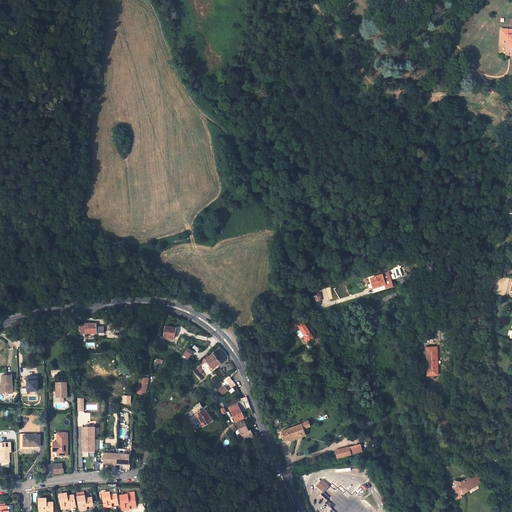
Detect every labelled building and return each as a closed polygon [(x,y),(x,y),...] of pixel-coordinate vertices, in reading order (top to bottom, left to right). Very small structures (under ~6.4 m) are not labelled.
[(408,12),(411,0),(401,0),(399,10),(408,12)] [(511,29),(508,30),(501,29),(500,40),(507,40),(507,43),(507,47),(511,47),(511,29)] [(387,273),(370,278),(373,288),(374,293),(391,288),(387,273)] [(291,323),(284,330),(287,334),(295,328),(297,326),(299,328),(304,336),(303,336),(307,341),(315,335),(310,328),(309,329),(308,327),(306,324),(305,325),(300,318),(291,323)] [(97,327),(96,323),(87,323),(86,323),(86,325),(84,325),(79,325),(79,334),(96,334),(96,333),(104,333),(104,327),(97,327)] [(175,329),(165,327),(163,336),(173,338),(175,329)] [(427,348),(428,375),(438,375),(437,348),(427,348)] [(213,369),(219,363),(212,354),(205,360),(206,361),(213,369)] [(12,374),(2,375),(2,383),(3,393),(13,392),(12,374)] [(145,395),(148,378),(142,377),(142,375),(140,374),(139,387),(138,387),(137,394),(143,394),(145,395)] [(235,386),(229,378),(221,385),(227,392),(235,386)] [(67,397),(66,382),(56,383),(56,398),(67,397)] [(244,419),(237,405),(230,409),(236,422),(240,420),(244,419)] [(212,420),(204,409),(195,415),(203,427),(212,420)] [(236,425),(243,440),(253,438),(251,433),(249,434),(248,431),(243,421),(236,425)] [(301,425),(291,428),(294,438),(295,439),(305,436),(301,425)] [(82,427),(83,452),(94,452),(94,427),(82,427)] [(291,428),(282,431),(283,435),(281,435),(282,438),(283,438),(284,441),(294,438),(291,428)] [(67,455),(67,433),(57,434),(57,442),(53,442),(53,452),(57,452),(57,456),(67,455)] [(39,446),(39,435),(28,435),(28,436),(22,436),(22,446),(39,446)] [(0,443),(1,463),(10,462),(9,452),(11,452),(11,443),(0,443)] [(336,458),(350,454),(348,446),(334,450),(336,458)] [(62,463),(54,463),(54,471),(63,470),(63,468),(62,468),(62,463)] [(460,493),(464,494),(464,491),(468,491),(468,490),(477,484),(475,481),(478,479),(475,474),(461,483),(455,481),(452,494),(456,501),(458,499),(460,493)] [(328,480),(322,487),(327,493),(334,486),(328,480)] [(313,491),(319,495),(322,492),(316,487),(313,491)] [(109,492),(101,493),(104,508),(112,507),(111,503),(114,503),(118,502),(117,494),(110,495),(109,492)] [(136,505),(135,496),(134,492),(127,493),(128,495),(119,496),(122,511),(130,509),(129,506),(132,506),(136,505)] [(67,493),(59,495),(61,509),(69,508),(69,507),(69,505),(75,504),(74,495),(67,496),(67,493)] [(93,506),(92,498),(87,498),(85,499),(85,495),(77,497),(79,511),(87,510),(86,507),(89,507),(93,506)] [(46,498),(38,498),(38,511),(46,511),(49,511),(53,511),(53,503),(46,503),(46,498)]
